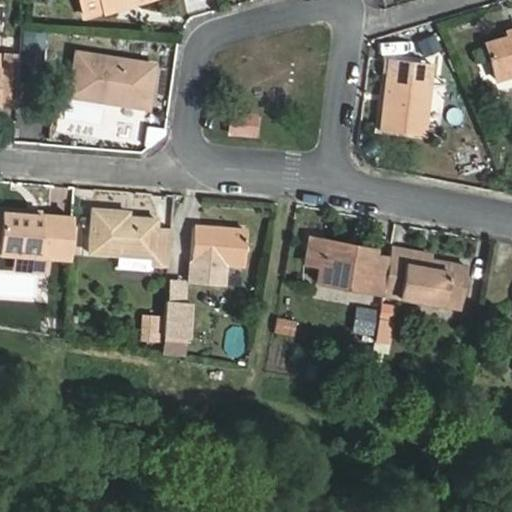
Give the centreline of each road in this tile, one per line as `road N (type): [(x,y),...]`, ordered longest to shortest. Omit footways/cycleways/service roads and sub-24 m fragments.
road 1 (residential): [(210,165),(185,135),(198,49),(212,35),(328,0)]
road 2 (residential): [(210,165),(183,172),(0,159)]
road 3 (residential): [(511,218),(331,183)]
road 4 (residential): [(347,30),(331,183)]
road 5 (residential): [(331,183),(210,165)]
